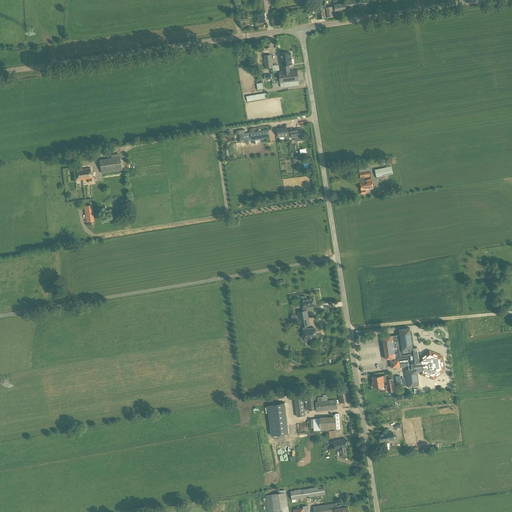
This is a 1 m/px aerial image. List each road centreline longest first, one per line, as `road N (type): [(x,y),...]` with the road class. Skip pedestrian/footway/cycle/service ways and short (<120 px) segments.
road 1 (unclassified): [(377,511),(299,28)]
road 2 (tertiary): [(0,72),(299,28)]
road 3 (tertiary): [(299,28),(485,0)]
